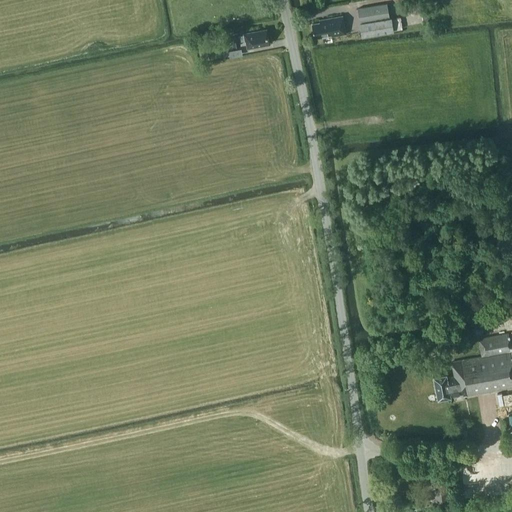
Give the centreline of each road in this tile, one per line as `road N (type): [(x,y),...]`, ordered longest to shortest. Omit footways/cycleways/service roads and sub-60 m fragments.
road 1 (unclassified): [(371,511),(283,0)]
road 2 (track): [(360,451),(322,451),(256,415),(231,412),(0,461)]
